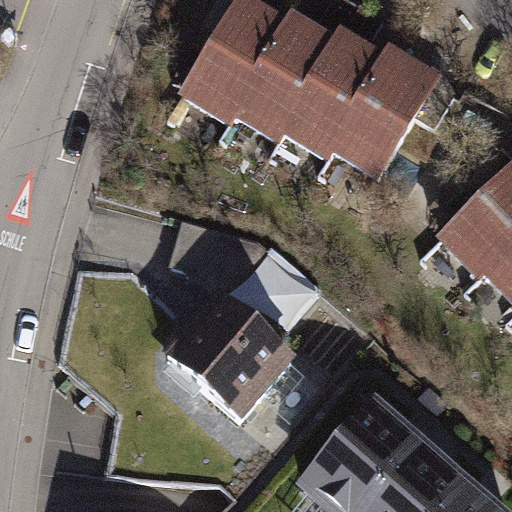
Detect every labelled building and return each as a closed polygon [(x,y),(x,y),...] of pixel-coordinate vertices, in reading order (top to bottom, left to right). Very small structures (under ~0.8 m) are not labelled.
[(337,11),(317,46),(340,59),(344,52),(360,24),(337,11)] [(185,121),(230,146),(234,140),(291,40),(245,14),(185,121)] [(344,52),(371,68),(387,39),(360,24),(344,52)] [(234,140),(280,166),(284,159),(340,59),(317,46),(295,34),(291,40),(234,140)] [(284,159),(329,185),(333,178),(390,78),(371,68),(344,52),(340,59),(284,159)] [(333,178),(379,204),(439,97),(394,72),(390,78),(333,178)] [(511,156),(502,166),(511,175),(511,156)] [(511,189),(440,264),(478,300),(482,295),(511,264),(511,189)] [(272,259),(184,236),(173,277),(262,300),(272,259)] [(511,264),(482,295),(511,324),(511,264)] [(228,319),(171,384),(243,445),(299,379),(228,319)] [(373,511),(421,456),(376,417),(296,510),(297,511),(373,511)] [(452,511),(467,495),(421,456),(373,511),(452,511)] [(487,511),(467,495),(452,511),(487,511)]
